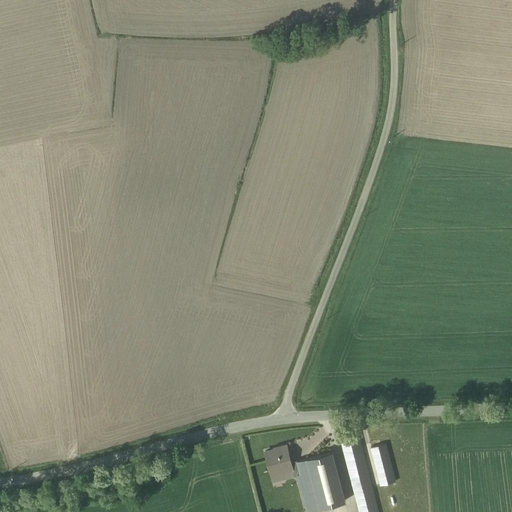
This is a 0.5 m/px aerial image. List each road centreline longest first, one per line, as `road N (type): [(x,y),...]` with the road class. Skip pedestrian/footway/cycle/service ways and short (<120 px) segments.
road 1 (unclassified): [(393,0),(390,115),(285,420)]
road 2 (unclassified): [(285,420),(0,483)]
road 3 (unclassified): [(511,407),(285,420)]
